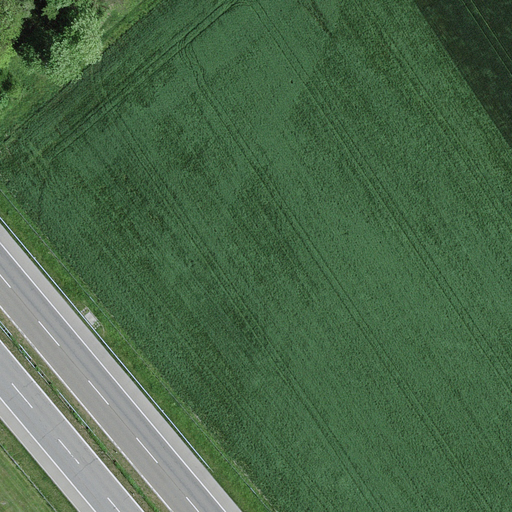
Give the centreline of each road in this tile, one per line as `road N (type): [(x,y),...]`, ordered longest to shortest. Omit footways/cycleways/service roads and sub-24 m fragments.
road 1 (motorway): [(201,511),(0,272)]
road 2 (motorway): [(0,369),(118,511)]
